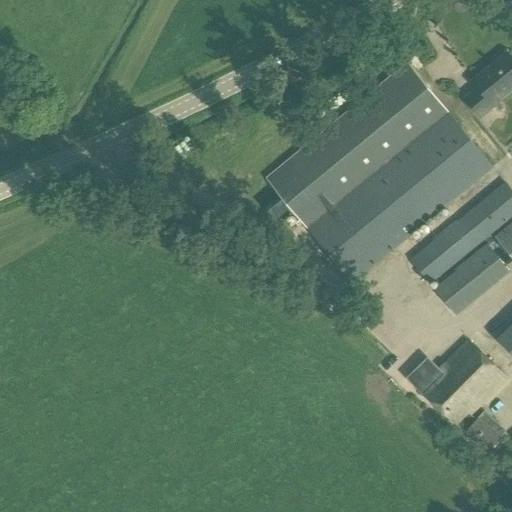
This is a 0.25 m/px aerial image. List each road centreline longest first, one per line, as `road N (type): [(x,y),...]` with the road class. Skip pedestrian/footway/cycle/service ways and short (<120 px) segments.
road 1 (unknown): [(97,146),(336,285),(425,324),(476,334),(511,374)]
road 2 (tertiary): [(0,190),(268,69),(397,0)]
